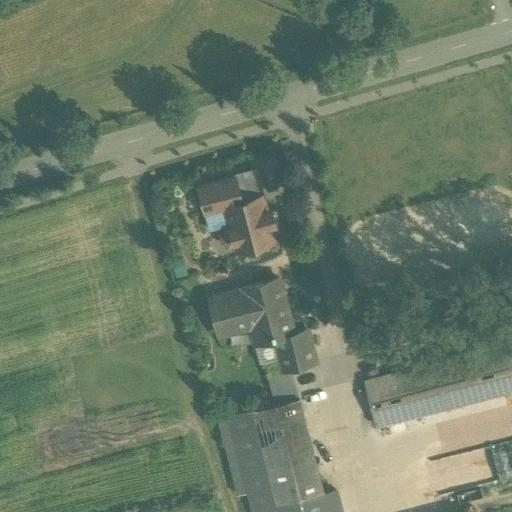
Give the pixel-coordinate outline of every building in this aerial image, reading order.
[(234,176),(198,185),(205,210),(225,205),(224,203),(240,199),(234,176)] [(240,199),(224,203),(225,205),(229,224),(223,225),(221,230),(224,240),(228,244),(234,242),(236,248),(272,238),(269,224),(273,223),(270,208),(265,209),(261,194),(240,199)] [(474,275),(446,284),(453,307),(481,298),(474,275)] [(279,277),(209,295),(219,333),(221,333),(220,329),(250,321),(254,338),(259,336),(261,342),(274,338),(293,333),(293,332),(279,277)] [(511,309),(467,321),(471,338),(511,327),(511,309)] [(511,327),(471,338),(474,348),(511,338),(511,327)] [(306,328),(293,332),(293,333),(274,338),(279,356),(282,367),(290,365),(314,359),(306,328)] [(261,342),(259,336),(254,338),(260,360),(279,356),(274,338),(261,342)] [(511,365),(506,342),(364,379),(376,424),(511,389),(511,365)] [(282,367),(267,371),(275,401),(298,395),(290,365),(282,367)] [(275,401),(227,413),(247,491),(252,510),(323,492),(298,395),(275,401)] [(247,491),(227,413),(216,416),(237,494),(247,491)] [(323,492),(252,510),(252,511),(341,511),(335,488),(323,492)]
